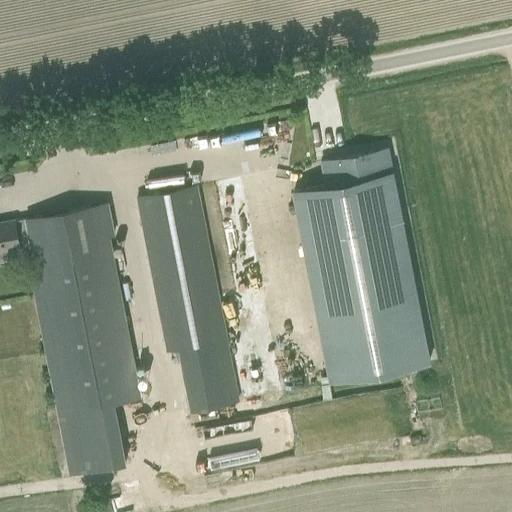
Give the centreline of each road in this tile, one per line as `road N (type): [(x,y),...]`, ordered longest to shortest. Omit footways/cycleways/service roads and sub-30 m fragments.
road 1 (unclassified): [(0,144),(511,39)]
road 2 (track): [(0,493),(123,478)]
